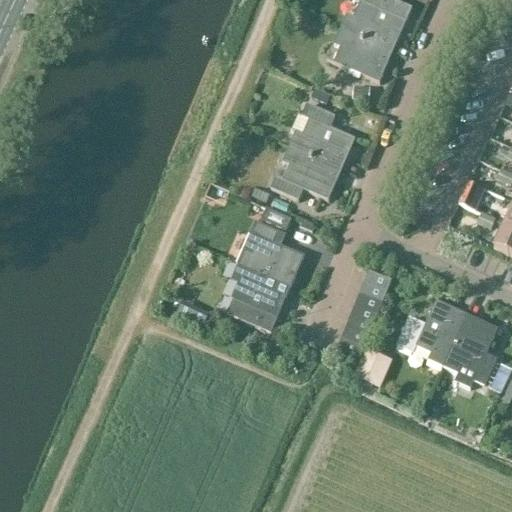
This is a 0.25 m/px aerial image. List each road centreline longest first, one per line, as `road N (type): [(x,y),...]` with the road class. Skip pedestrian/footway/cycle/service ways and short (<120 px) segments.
road 1 (track): [(43,511),(274,0)]
road 2 (residential): [(358,231),(452,0)]
road 3 (residential): [(511,303),(358,231)]
road 4 (residential): [(310,347),(358,231)]
